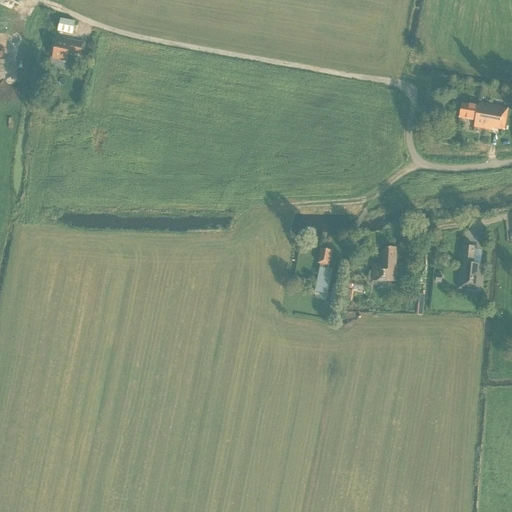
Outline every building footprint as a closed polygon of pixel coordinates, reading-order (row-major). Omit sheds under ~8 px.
[(75,22),(60,18),(57,31),(72,35),(75,22)] [(82,42),(64,38),(57,37),(53,59),(68,62),(69,58),(70,52),(80,54),(82,42)] [(504,130),(508,108),(479,103),(478,106),(461,103),(458,118),(475,121),(474,127),(492,130),(493,129),(504,130)] [(479,291),(482,265),(472,264),(473,248),(464,246),(463,254),(460,254),(458,289),(479,291)] [(397,281),(397,265),(396,265),(396,248),(385,248),(385,251),(382,250),(381,264),(372,264),(371,281),(397,281)] [(328,266),(331,251),(321,249),(318,264),(320,264),(320,268),(316,287),(315,292),(327,295),(332,270),(327,269),(328,268),(327,268),(328,266)] [(359,280),(354,279),(352,290),(362,291),(363,282),(359,281),(359,280)] [(340,286),(333,284),(329,302),(336,303),(340,286)]
